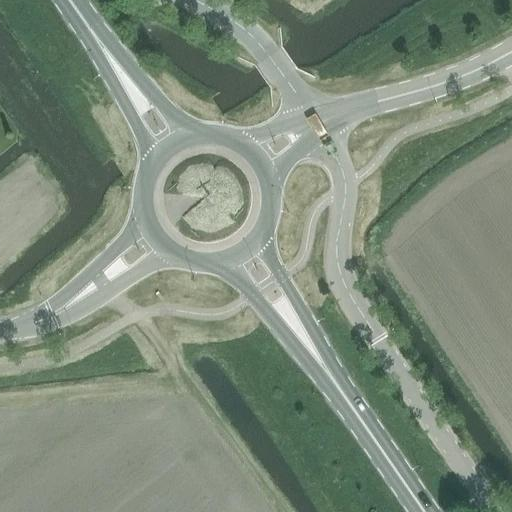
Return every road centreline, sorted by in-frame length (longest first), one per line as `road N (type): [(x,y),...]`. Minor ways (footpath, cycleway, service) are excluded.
road 1 (unclassified): [(492,511),(347,294),(338,258),(344,186),(317,123)]
road 2 (primary): [(422,511),(243,252)]
road 3 (tertiary): [(317,123),(511,53)]
road 4 (tertiary): [(0,331),(64,309),(155,238)]
road 5 (primary): [(170,147),(67,0)]
road 6 (unclassified): [(317,123),(251,36),(191,0)]
